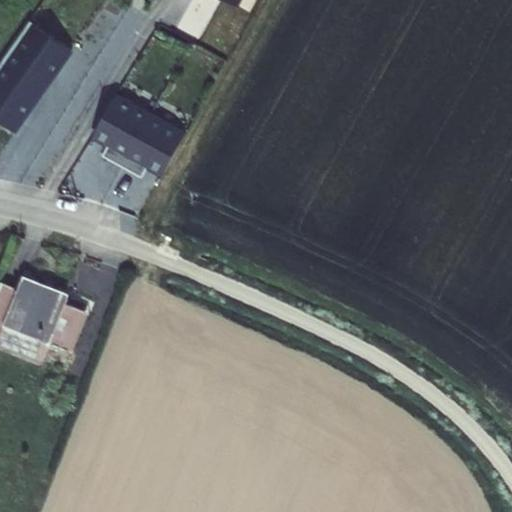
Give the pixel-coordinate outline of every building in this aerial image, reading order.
[(212,0),(191,0),(176,26),(197,39),(218,4),(212,0)] [(70,48),(31,21),(2,62),(41,89),(70,48)] [(41,89),(2,62),(0,65),(0,121),(12,130),(41,89)] [(125,165),(153,114),(118,95),(97,133),(113,142),(106,155),(125,165)] [(168,172),(189,134),(153,114),(125,165),(145,177),(152,164),(168,172)] [(18,289),(1,283),(0,286),(0,346),(50,364),(56,344),(75,350),(88,309),(70,303),(71,298),(20,281),(18,289)]
